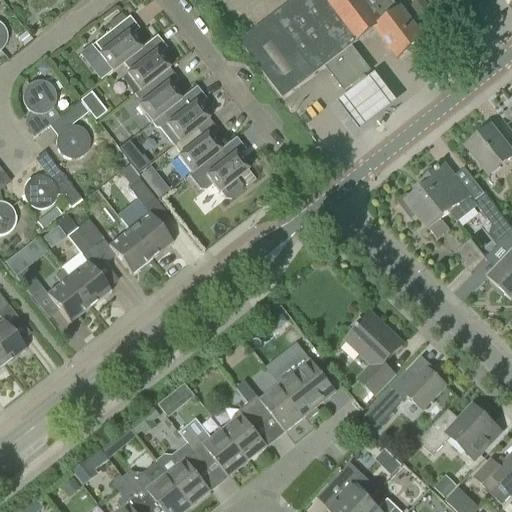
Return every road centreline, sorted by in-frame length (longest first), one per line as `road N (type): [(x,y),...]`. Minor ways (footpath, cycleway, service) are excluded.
road 1 (tertiary): [(0,455),(332,195)]
road 2 (residential): [(511,375),(332,195)]
road 3 (tertiary): [(332,195),(511,53)]
road 4 (residential): [(274,137),(167,0)]
road 5 (residential): [(0,76),(103,0)]
road 6 (residential): [(261,508),(270,488),(347,416)]
